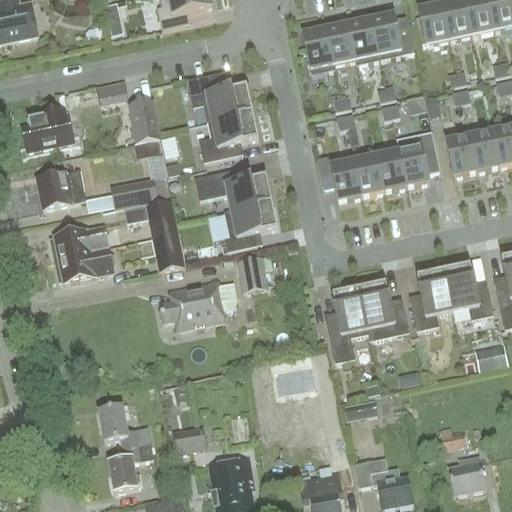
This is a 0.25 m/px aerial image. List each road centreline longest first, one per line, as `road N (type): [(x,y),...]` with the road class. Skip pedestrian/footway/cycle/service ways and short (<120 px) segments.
road 1 (residential): [(251,36),(272,40),(319,267),(511,226)]
road 2 (residential): [(0,90),(251,36)]
road 3 (tertiary): [(56,511),(0,302)]
